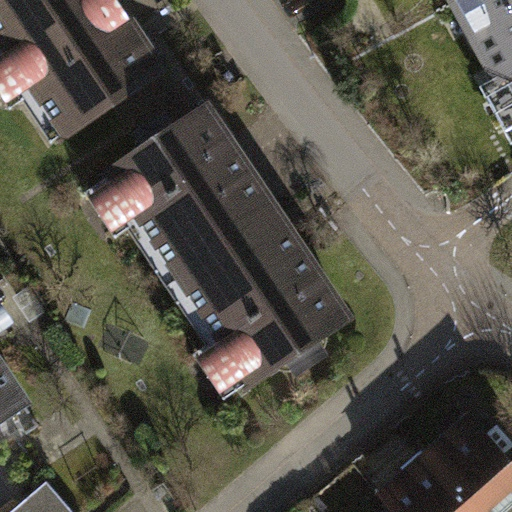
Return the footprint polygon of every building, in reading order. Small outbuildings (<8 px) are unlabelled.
[(114,0),(0,0),(0,68),(51,145),(162,71),(114,0)] [(511,0),(455,0),(500,83),(511,77),(511,0)] [(210,108),(109,173),(247,384),(348,318),(210,108)] [(0,420),(24,405),(0,368),(0,335),(8,331),(0,319),(0,420)] [(511,511),(511,463),(474,419),(429,457),(475,511),(511,511)] [(475,511),(429,457),(384,496),(397,511),(475,511)] [(68,511),(45,485),(13,511),(68,511)]
